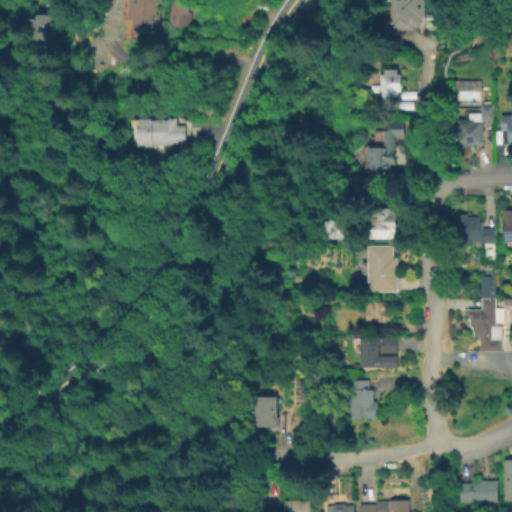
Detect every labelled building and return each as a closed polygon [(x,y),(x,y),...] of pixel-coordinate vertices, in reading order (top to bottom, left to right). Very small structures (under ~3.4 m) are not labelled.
[(157,0),(155,34),(129,33),(130,19),(125,18),(126,0),(157,0)] [(189,0),(189,26),(166,26),(167,11),(169,11),(169,0),(189,0)] [(424,0),(425,19),(421,19),(421,25),(413,25),(413,28),(393,29),(393,26),(387,26),(386,0),(424,0)] [(40,8),(40,12),(49,12),(49,15),(50,16),(51,46),(18,46),(17,25),(26,25),(27,18),(31,18),(32,9),(40,8)] [(406,72),(406,89),(402,89),(402,108),(387,108),(387,89),(386,89),(386,72),(389,72),(389,67),(402,67),(402,71),(406,72)] [(499,103),(499,119),(487,119),(488,122),(495,122),(496,137),(488,137),(488,143),(463,143),(462,117),(475,117),(474,111),(487,111),(486,103),(499,103)] [(511,146),(511,113),(503,114),(504,129),(510,129),(511,146)] [(152,117),(167,117),(167,116),(176,115),(176,124),(185,123),(185,142),(151,142),(152,144),(136,143),(136,115),(152,116),(152,117)] [(400,136),(401,163),(396,164),(396,168),(373,168),(373,150),(370,150),(370,142),(388,142),(387,126),(391,125),(392,120),(410,120),(410,135),(400,136)] [(396,203),(396,208),(401,208),(401,225),(407,224),(407,236),(371,235),(370,204),(396,203)] [(499,228),(498,244),(484,243),(484,241),(478,241),(478,245),(459,245),(460,217),(461,217),(461,214),(472,214),(472,217),(484,217),(484,221),(487,221),(486,228),(499,228)] [(355,219),(355,237),(326,237),(326,219),(355,219)] [(399,257),(399,290),(370,290),(370,274),(367,274),(367,259),(370,259),(370,244),(396,244),(396,257),(399,257)] [(499,272),(499,297),(482,297),(482,276),(493,276),(493,272),(499,272)] [(390,302),(390,312),(392,312),(392,320),(390,320),(390,322),(370,322),(370,301),(390,301),(390,302)] [(498,301),(498,327),(503,327),(502,352),(482,351),(482,338),(476,338),(476,329),(472,329),(472,321),(470,321),(470,311),(484,311),(484,301),(498,301)] [(366,338),(401,337),(401,352),(383,353),(384,356),(401,356),(402,367),(367,368),(366,338)] [(368,380),(368,389),(373,389),(372,400),(376,400),(376,416),(372,416),(372,418),(350,418),(351,380),(368,380)] [(278,396),(278,426),(251,426),(251,396),(278,396)] [(511,499),(502,500),(503,457),(511,457),(511,499)] [(498,479),(498,501),(459,501),(458,481),(472,481),(473,479),(498,479)] [(278,499),(278,511),(258,511),(258,498),(278,499)] [(310,499),(310,511),(284,511),(284,498),(310,499)] [(409,499),(409,511),(358,511),(358,504),(375,503),(376,506),(389,506),(389,500),(409,499)] [(345,503),(345,504),(354,504),(354,511),(325,511),(325,504),(345,503)]
